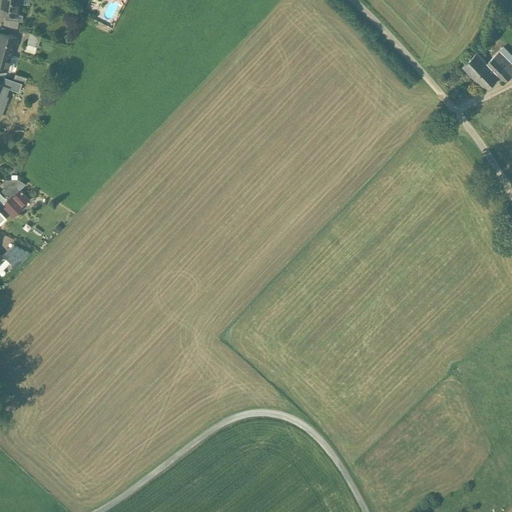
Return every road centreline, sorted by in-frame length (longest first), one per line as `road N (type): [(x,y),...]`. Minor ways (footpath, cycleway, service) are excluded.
road 1 (unclassified): [(101,511),(212,431),(265,412),(318,435),(365,511)]
road 2 (residential): [(351,0),(455,112),(511,196)]
